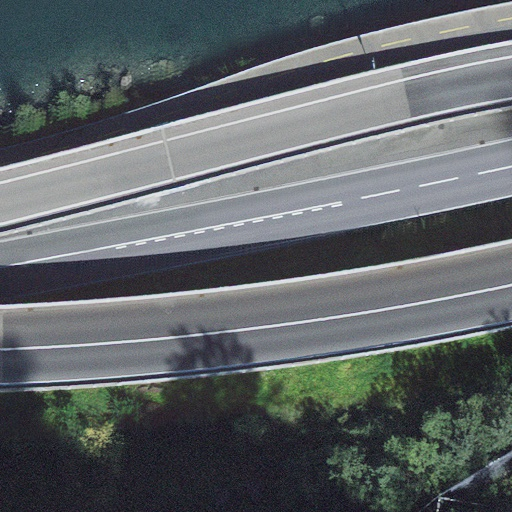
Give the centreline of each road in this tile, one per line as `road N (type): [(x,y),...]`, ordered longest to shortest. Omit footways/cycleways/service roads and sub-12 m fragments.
road 1 (motorway): [(511,70),(0,195)]
road 2 (primary): [(0,266),(511,163)]
road 3 (motorway): [(511,280),(265,323),(0,344)]
